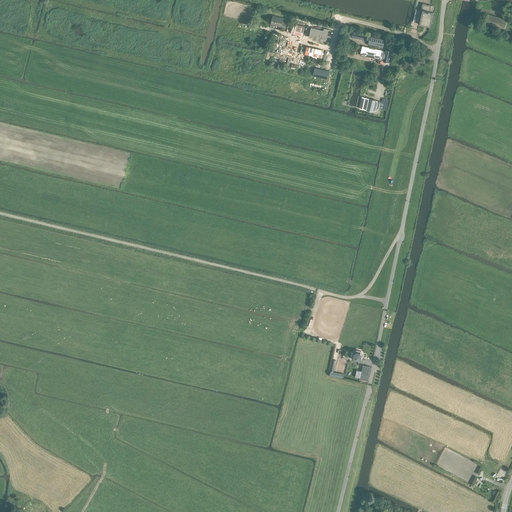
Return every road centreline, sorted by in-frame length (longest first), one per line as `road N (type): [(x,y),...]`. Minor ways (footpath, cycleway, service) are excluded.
road 1 (unclassified): [(0,216),(362,296)]
road 2 (unclassified): [(399,234),(445,0)]
road 3 (unclassified): [(339,511),(387,302)]
